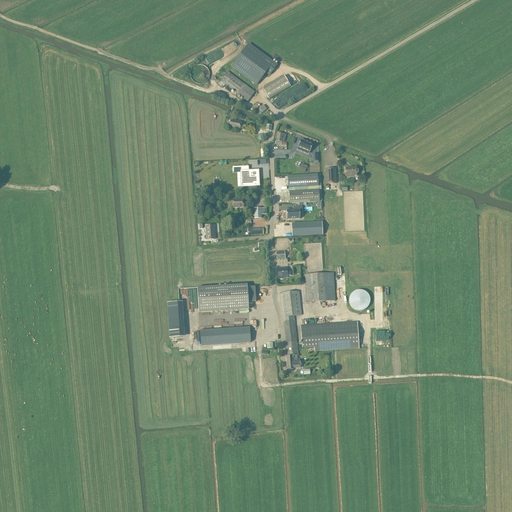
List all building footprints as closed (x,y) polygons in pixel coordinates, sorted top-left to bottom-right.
[(270,75),(277,66),(248,45),(232,66),(257,85),(266,72),(270,75)] [(228,72),(218,85),(223,88),(225,85),(248,102),(255,92),(228,72)] [(263,89),(269,100),(291,87),(284,76),(263,89)] [(257,111),(260,114),(266,109),(263,105),(257,111)] [(241,122),(230,120),(229,127),(240,129),(241,122)] [(276,144),(284,146),(287,134),(279,132),(279,133),(278,133),(277,137),(278,137),(276,144)] [(301,140),(298,147),(298,148),(298,147),(309,152),(310,152),(310,150),(311,151),(313,147),(312,147),(313,145),(312,145),(301,140)] [(295,166),(299,167),(298,169),(304,172),(307,166),(296,162),(295,166)] [(249,171),(249,166),(232,167),(233,173),(237,173),(240,173),(241,172),(242,187),(252,186),(252,185),(255,185),(255,186),(259,186),(258,179),(257,179),(257,176),(258,176),(258,171),(254,171),(254,172),(249,172),(249,171)] [(345,168),(346,176),(346,177),(353,177),(353,176),(356,176),(356,167),(345,168)] [(336,184),(335,169),(325,169),(326,184),(336,184)] [(318,187),(317,174),(287,176),(288,188),(318,187)] [(319,190),(289,192),(289,204),(320,202),(319,190)] [(244,208),(243,199),(236,200),(236,196),(232,196),(232,200),(233,208),(244,208)] [(293,207),(294,210),(287,210),(287,211),(287,210),(286,210),(287,220),(287,219),(300,219),(299,213),(302,213),(302,206),(293,207)] [(215,240),(214,226),(206,227),(206,236),(205,236),(205,237),(205,239),(206,240),(215,240)] [(318,227),(290,228),(290,237),(320,235),(318,227)] [(277,268),(278,277),(278,278),(279,279),(282,279),(283,278),(283,276),(291,276),(290,271),(287,271),(287,268),(277,268)] [(333,273),(305,275),(306,303),(335,301),(333,273)] [(247,285),(197,288),(198,313),(248,310),(247,285)] [(370,301),(370,299),(370,297),(369,296),(369,294),(367,292),(366,291),(364,290),(362,289),(360,289),(358,289),(357,290),(355,290),(353,292),(351,293),(351,295),(350,297),(350,299),(350,301),(350,303),(351,304),(352,306),(354,307),(356,308),(358,309),(360,309),(362,309),(364,308),(366,307),(367,307),(368,305),(369,303),(370,301)] [(280,293),(286,348),(297,346),(294,316),(301,315),(299,291),(280,293)] [(181,337),(179,302),(167,303),(169,338),(181,337)] [(357,322),(300,325),(302,346),(314,345),(314,346),(315,351),(359,348),(358,339),(357,322)] [(250,342),(249,327),(200,331),(201,346),(250,342)] [(298,355),(297,346),(286,348),(287,356),(286,357),(287,365),(290,364),(289,361),(297,360),(297,356),(298,355)] [(300,360),(297,360),(289,361),(290,364),(287,365),(287,370),(294,369),(294,368),(301,368),(300,360)]
